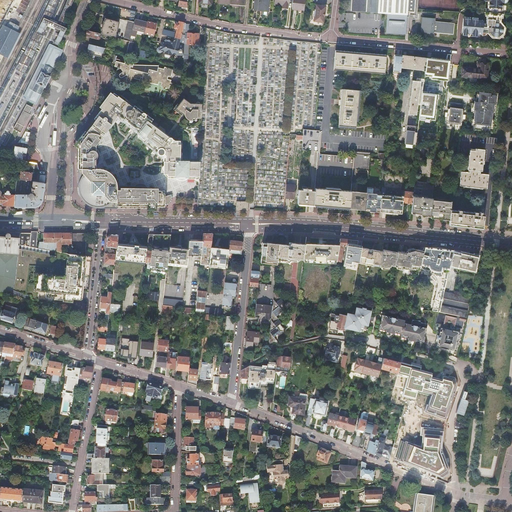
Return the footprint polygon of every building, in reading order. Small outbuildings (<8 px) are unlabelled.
[(46,19),(48,20),(57,0),(49,0),(41,17),(27,44),(15,69),(23,73),(37,44),(46,24),(44,23),(39,33),(38,32),(36,31),(42,18),(46,19)] [(67,0),(66,4),(58,22),(62,24),(72,0),(67,0)] [(187,8),(188,0),(179,0),(178,6),(187,8)] [(254,0),(254,10),(269,12),(269,0),(254,0)] [(304,11),(305,0),(293,0),(292,9),(304,11)] [(379,11),(378,13),(388,14),(387,34),(407,35),(407,22),(408,17),(409,17),(415,18),(416,0),(347,0),(347,12),(371,13),(371,11),(379,11)] [(472,34),(472,37),(477,37),(477,35),(482,35),(483,33),(488,33),(492,38),(499,39),(500,34),(504,35),(505,27),(500,27),(501,22),(501,19),(501,14),(502,10),(504,10),(504,6),(502,5),(503,3),(504,3),(505,3),(506,3),(506,2),(507,2),(507,1),(508,1),(508,0),(481,0),(481,1),(483,1),(488,2),(487,9),(486,9),(485,17),(487,17),(486,24),(482,23),(482,22),(482,21),(482,20),(478,20),(472,20),(470,19),(464,19),(463,19),(462,33),(463,33),(463,36),(467,36),(467,34),(470,34),(472,34)] [(110,5),(99,3),(97,11),(108,13),(110,5)] [(314,22),(324,23),(326,6),(316,5),(315,10),(314,16),(314,17),(314,22)] [(113,11),(112,17),(122,20),(123,14),(113,11)] [(122,20),(128,21),(134,23),(135,18),(127,16),(126,14),(123,14),(122,20)] [(40,22),(36,31),(38,32),(39,33),(44,23),(46,24),(59,30),(53,43),(55,44),(58,45),(64,32),(65,28),(48,20),(46,19),(42,18),(40,22)] [(60,46),(63,48),(69,37),(76,20),(73,18),(60,46)] [(101,34),(115,38),(119,22),(105,19),(104,22),(103,21),(101,31),(102,31),(101,34)] [(424,19),(423,32),(432,33),(433,33),(453,35),(454,24),(433,22),(429,21),(430,20),(424,19)] [(132,30),(131,36),(135,37),(137,31),(144,33),(147,23),(135,20),(134,23),(132,30)] [(128,21),(123,40),(129,42),(131,36),(132,30),(134,23),(128,21)] [(186,23),(176,21),(176,24),(175,24),(174,28),(176,29),(175,30),(177,30),(176,33),(185,35),(186,24),(186,23)] [(147,23),(144,33),(144,34),(154,36),(157,24),(147,22),(147,23)] [(5,27),(0,37),(0,53),(5,56),(17,33),(16,33),(19,27),(10,23),(7,28),(5,27)] [(185,35),(185,40),(185,43),(187,44),(200,45),(200,40),(199,40),(199,34),(189,33),(190,24),(186,24),(185,35)] [(175,33),(163,30),(162,34),(165,35),(171,37),(175,38),(185,40),(185,35),(176,33),(175,33)] [(87,31),(86,37),(99,40),(100,37),(98,37),(99,34),(88,31),(87,31)] [(185,40),(175,38),(174,42),(171,42),(169,40),(167,40),(166,41),(165,42),(165,43),(162,42),(161,47),(157,49),(157,50),(158,52),(160,53),(163,51),(165,52),(165,53),(171,55),(172,53),(177,55),(184,55),(185,45),(185,43),(185,40)] [(122,46),(121,53),(127,54),(129,42),(123,40),(118,39),(116,45),(122,46)] [(61,51),(61,49),(54,46),(49,44),(22,98),(24,99),(28,101),(31,95),(31,93),(33,91),(32,91),(44,67),(45,65),(53,69),(62,51),(61,51)] [(89,45),(87,51),(102,54),(103,54),(104,48),(89,45)] [(333,69),(377,73),(384,74),(386,56),(379,56),(360,54),(335,52),(333,69)] [(394,55),(393,72),(394,72),(395,73),(397,74),(399,72),(400,72),(400,71),(401,68),(402,55),(394,55)] [(402,55),(401,68),(423,71),(425,72),(426,58),(402,55)] [(425,72),(425,74),(431,75),(431,77),(430,79),(443,81),(443,83),(443,84),(443,85),(443,86),(443,87),(444,87),(444,88),(445,88),(445,89),(446,89),(447,81),(448,73),(449,66),(450,62),(450,60),(446,60),(430,58),(430,59),(426,58),(425,72)] [(134,63),(132,62),(130,63),(125,62),(125,64),(122,63),(120,60),(117,60),(115,67),(119,68),(119,69),(118,69),(118,70),(120,69),(121,70),(123,73),(120,74),(120,75),(119,76),(119,77),(120,78),(121,78),(122,78),(123,78),(127,76),(128,76),(127,82),(129,82),(128,84),(131,85),(132,83),(141,86),(143,79),(144,79),(144,81),(160,86),(161,83),(163,84),(162,87),(165,88),(164,89),(167,90),(167,89),(170,89),(171,89),(171,86),(173,86),(173,84),(172,84),(173,81),(169,80),(170,77),(172,78),(174,73),(146,66),(133,65),(134,63)] [(461,76),(487,79),(488,64),(480,63),(480,69),(462,67),(461,76)] [(31,95),(28,101),(26,104),(26,105),(24,110),(14,129),(21,133),(30,115),(29,114),(30,113),(35,103),(36,103),(38,98),(40,94),(41,95),(44,88),(45,88),(48,82),(50,77),(53,69),(45,65),(44,67),(32,91),(33,91),(31,93),(34,95),(34,96),(31,95)] [(422,92),(424,79),(417,78),(417,81),(412,81),(409,107),(407,124),(406,137),(405,144),(416,145),(418,130),(415,129),(416,117),(418,105),(421,106),(422,92)] [(341,89),(338,125),(356,127),(359,90),(341,89)] [(493,111),(494,111),(496,97),(493,96),(494,93),(494,92),(479,90),(479,94),(478,101),(476,101),(474,101),(474,103),(473,109),(475,109),(475,112),(474,119),(475,120),(474,126),(473,130),(488,132),(488,128),(489,124),(491,125),(492,119),(493,111)] [(421,106),(419,117),(426,118),(426,120),(435,121),(435,119),(438,95),(427,93),(427,92),(422,92),(421,106)] [(96,207),(98,208),(126,209),(132,209),(137,209),(150,209),(155,209),(155,207),(164,207),(164,205),(165,206),(166,205),(168,205),(168,204),(170,204),(170,203),(171,202),(171,200),(172,200),(171,199),(172,197),(171,196),(172,195),(164,197),(164,194),(162,192),(160,192),(160,191),(155,191),(151,189),(151,188),(150,188),(148,188),(146,188),(146,187),(145,186),(144,185),(142,184),(141,184),(139,184),(138,184),(136,185),(135,186),(134,186),(131,186),(130,186),(127,186),(119,186),(117,186),(116,183),(115,179),(113,177),(113,176),(111,174),(108,172),(105,170),(103,169),(99,169),(96,169),(95,169),(95,167),(96,167),(97,166),(98,165),(99,164),(99,163),(99,162),(99,161),(100,154),(99,152),(98,151),(97,150),(96,149),(96,146),(100,140),(108,130),(116,118),(117,117),(119,118),(120,117),(124,120),(127,123),(127,122),(136,129),(139,132),(138,133),(140,135),(148,141),(147,141),(157,149),(157,148),(160,150),(157,153),(161,155),(163,153),(166,155),(165,162),(164,162),(165,162),(165,165),(164,165),(163,174),(165,174),(165,175),(165,176),(166,177),(167,177),(168,178),(177,178),(186,179),(195,179),(199,179),(199,162),(180,162),(180,145),(177,145),(177,141),(175,141),(173,139),(172,140),(172,139),(171,139),(171,138),(170,138),(169,138),(170,137),(167,135),(151,123),(153,120),(148,116),(147,115),(146,116),(146,115),(145,114),(144,114),(144,113),(143,113),(143,112),(135,106),(133,108),(114,93),(112,95),(109,100),(107,98),(105,101),(100,108),(102,109),(100,112),(94,120),(96,121),(86,133),(85,133),(84,134),(77,142),(80,144),(78,146),(78,149),(77,187),(79,188),(79,192),(80,195),(82,198),(83,200),(84,200),(85,202),(86,203),(89,204),(92,206),(95,207),(96,207)] [(202,118),(202,103),(196,104),(190,104),(184,99),(179,105),(178,107),(176,106),(173,110),(181,116),(183,114),(185,116),(185,117),(186,117),(186,118),(187,119),(189,117),(191,119),(196,118),(202,118)] [(462,125),(462,119),(463,115),(463,111),(460,110),(461,108),(451,107),(451,109),(448,109),(447,113),(447,117),(446,124),(462,125)] [(303,136),(303,140),(302,150),(318,151),(318,149),(320,131),(315,131),(303,130),(303,135),(303,136)] [(460,133),(458,152),(458,155),(469,156),(468,170),(469,170),(469,172),(461,172),(459,186),(473,187),(486,189),(488,175),(479,174),(480,171),(482,171),(483,164),(484,160),(483,160),(483,158),(491,159),(491,155),(495,156),(497,138),(466,134),(460,133)] [(155,151),(157,149),(147,141),(148,141),(140,135),(140,138),(146,143),(145,144),(155,151)] [(355,152),(354,157),(353,172),(369,173),(370,158),(370,153),(355,152)] [(354,157),(318,154),(316,174),(352,177),(353,172),(354,157)] [(25,169),(38,171),(38,170),(37,164),(26,162),(25,169)] [(8,174),(7,178),(16,179),(30,181),(31,179),(31,173),(21,172),(21,176),(17,175),(17,176),(8,174)] [(34,180),(31,179),(30,181),(32,181),(44,183),(45,176),(38,175),(37,180),(34,180)] [(30,193),(32,181),(30,181),(16,179),(15,193),(30,193)] [(30,193),(15,193),(15,195),(14,206),(33,207),(37,207),(40,205),(41,202),(42,199),(44,183),(32,181),(30,193)] [(315,191),(314,205),(333,207),(350,208),(350,207),(351,192),(334,190),(315,188),(315,191)] [(306,191),(298,190),(297,204),(306,205),(314,205),(315,191),(311,191),(311,189),(306,189),(306,191)] [(0,196),(0,203),(2,204),(2,205),(14,206),(15,195),(10,195),(10,193),(9,193),(9,191),(7,191),(6,192),(6,195),(3,194),(3,196),(0,196)] [(351,191),(351,192),(350,207),(358,208),(365,209),(367,193),(351,191)] [(407,192),(403,192),(403,197),(402,202),(407,203),(412,204),(413,196),(414,193),(407,192)] [(377,194),(367,193),(365,209),(365,216),(372,217),(372,211),(376,211),(379,212),(381,195),(376,195),(377,194)] [(403,197),(381,195),(379,212),(381,212),(401,214),(401,213),(402,210),(402,202),(403,197)] [(413,196),(412,204),(411,212),(421,213),(431,214),(433,200),(433,198),(413,196)] [(433,200),(431,214),(431,216),(440,217),(450,219),(451,210),(451,202),(433,200)] [(236,201),(236,210),(248,210),(249,201),(236,201)] [(451,210),(450,219),(449,225),(462,226),(483,228),(484,213),(481,213),(481,212),(479,212),(479,213),(477,213),(477,212),(474,212),(461,211),(461,210),(458,210),(451,210)] [(0,291),(11,295),(13,290),(15,280),(19,249),(19,245),(20,233),(8,233),(0,232),(0,291)] [(30,233),(20,233),(19,245),(29,247),(30,233)] [(44,234),(44,243),(39,243),(39,249),(44,249),(44,248),(48,248),(48,249),(57,249),(57,252),(61,252),(61,248),(61,245),(62,239),(62,234),(44,234)] [(76,250),(85,250),(85,234),(76,234),(72,234),(62,234),(62,239),(61,245),(63,245),(72,245),(76,245),(76,250)] [(107,236),(105,253),(113,254),(113,250),(110,250),(110,248),(117,248),(117,244),(118,234),(110,234),(107,236)] [(152,250),(158,251),(158,249),(157,249),(158,245),(158,243),(159,243),(160,236),(160,235),(153,234),(153,241),(152,244),(152,250)] [(166,252),(169,252),(169,247),(171,235),(164,235),(163,237),(162,243),(164,243),(163,246),(163,249),(162,249),(162,251),(166,252)] [(212,235),(203,235),(203,241),(201,256),(200,263),(209,264),(211,247),(212,235)] [(229,240),(228,249),(228,253),(241,254),(243,238),(241,235),(236,235),(236,241),(229,240)] [(341,239),(340,245),(339,246),(339,245),(337,256),(337,260),(341,260),(342,257),(343,256),(343,255),(343,254),(342,253),(343,249),(344,249),(344,247),(345,247),(345,246),(346,246),(348,240),(341,239)] [(357,241),(352,240),(350,254),(360,255),(361,247),(362,241),(357,241)] [(189,248),(189,249),(188,256),(201,256),(203,241),(189,241),(188,248),(189,248)] [(262,243),(260,263),(277,265),(277,262),(279,245),(262,243)] [(292,243),(290,245),(290,250),(289,259),(288,262),(292,259),(294,259),(296,243),(292,243)] [(305,244),(296,243),(294,259),(303,260),(305,244)] [(305,244),(303,260),(337,262),(337,260),(337,256),(339,245),(339,246),(340,245),(305,243),(305,244)] [(116,255),(115,255),(115,260),(125,261),(145,263),(146,250),(146,248),(142,247),(142,248),(138,248),(138,246),(134,245),(134,247),(127,246),(122,246),(122,245),(117,244),(117,248),(116,255)] [(290,245),(279,245),(277,262),(288,263),(288,262),(289,259),(290,250),(290,245)] [(189,249),(169,247),(169,252),(168,263),(187,265),(188,256),(189,249)] [(209,264),(209,266),(209,268),(226,269),(226,268),(228,253),(228,249),(211,247),(209,264)] [(373,261),(380,262),(381,256),(382,256),(383,251),(375,250),(368,248),(361,247),(360,255),(359,258),(359,259),(373,261)] [(396,260),(394,266),(396,267),(399,267),(399,266),(403,267),(403,268),(404,268),(404,269),(405,268),(407,269),(408,269),(409,269),(409,268),(409,266),(415,267),(415,266),(417,266),(419,267),(419,266),(420,262),(421,262),(424,247),(423,247),(422,251),(421,250),(420,252),(417,251),(414,250),(413,248),(410,249),(407,250),(407,252),(405,254),(402,253),(402,254),(397,253),(397,254),(396,257),(396,259),(396,260)] [(439,249),(424,247),(421,262),(420,266),(422,267),(422,265),(423,264),(427,265),(427,266),(429,266),(429,265),(432,266),(432,267),(434,267),(433,270),(433,273),(432,273),(431,274),(434,276),(435,278),(436,280),(437,282),(437,284),(437,286),(436,287),(431,311),(438,312),(439,312),(441,306),(442,298),(444,292),(450,265),(449,265),(452,250),(439,249)] [(15,280),(13,290),(31,297),(30,300),(39,303),(40,292),(41,279),(36,278),(37,262),(67,265),(68,253),(61,252),(57,252),(56,252),(55,257),(49,256),(49,254),(19,249),(15,280)] [(158,251),(152,250),(152,251),(150,269),(150,270),(154,270),(157,271),(159,271),(162,272),(167,272),(168,263),(169,252),(166,252),(162,251),(158,251)] [(454,250),(452,250),(449,265),(450,265),(474,271),(478,255),(467,253),(460,251),(460,252),(454,250)] [(380,262),(380,264),(388,266),(389,266),(389,265),(389,264),(393,265),(393,266),(394,266),(396,260),(396,259),(396,257),(397,254),(397,253),(394,252),(394,254),(392,253),(391,253),(391,252),(389,252),(383,251),(382,256),(381,256),(380,262)] [(91,257),(68,253),(67,265),(37,262),(36,278),(41,279),(40,292),(63,294),(62,301),(73,302),(73,298),(80,299),(81,290),(88,290),(91,257)] [(105,253),(104,263),(114,265),(115,260),(115,255),(113,254),(105,253)] [(115,260),(114,265),(113,274),(118,274),(117,280),(123,281),(143,283),(145,263),(125,261),(115,260)] [(250,286),(258,287),(258,284),(259,278),(251,277),(250,286)] [(224,283),(223,295),(223,297),(222,306),(229,307),(231,307),(232,297),(235,297),(236,294),(237,283),(231,283),(231,284),(229,284),(224,283)] [(258,287),(256,304),(273,306),(274,293),(275,285),(258,284),(258,287)] [(165,285),(163,305),(173,306),(182,307),(185,287),(165,285)] [(13,290),(11,295),(30,300),(31,297),(13,290)] [(458,295),(444,292),(442,298),(469,304),(472,291),(468,290),(467,297),(458,295)] [(150,299),(159,300),(160,292),(157,292),(157,293),(153,292),(153,291),(151,291),(150,299)] [(197,291),(196,309),(195,311),(199,311),(204,312),(206,293),(206,292),(197,291)] [(101,296),(100,302),(110,303),(111,292),(108,292),(107,297),(101,296)] [(206,293),(204,312),(204,314),(205,314),(209,315),(221,316),(222,306),(223,297),(223,295),(206,293)] [(100,302),(99,308),(106,309),(105,314),(106,314),(106,317),(109,317),(109,311),(110,304),(110,303),(100,302)] [(256,304),(255,316),(260,314),(260,313),(266,313),(265,317),(265,319),(267,319),(269,319),(271,319),(273,306),(256,304)] [(173,306),(163,305),(162,313),(172,314),(173,306)] [(1,318),(1,319),(12,322),(13,319),(15,319),(17,314),(19,313),(18,311),(18,309),(5,306),(3,311),(1,318)] [(336,314),(335,314),(332,330),(337,331),(338,329),(342,330),(344,330),(344,328),(349,329),(351,329),(355,329),(355,331),(363,332),(363,329),(367,329),(368,323),(371,310),(368,310),(368,308),(364,307),(360,306),(360,308),(356,307),(355,311),(354,311),(353,314),(350,314),(347,313),(347,315),(339,314),(339,316),(335,315),(336,314)] [(441,306),(439,312),(466,318),(468,311),(441,306)] [(439,312),(435,331),(437,332),(439,332),(437,344),(436,347),(439,348),(440,349),(441,349),(442,350),(443,350),(444,350),(445,350),(446,350),(447,350),(456,352),(458,340),(459,341),(463,322),(465,322),(466,318),(439,312)] [(384,315),(383,315),(380,327),(380,329),(386,331),(386,332),(394,334),(394,333),(401,334),(401,337),(404,338),(408,339),(408,340),(416,341),(423,342),(424,337),(425,337),(426,334),(426,331),(427,324),(420,322),(420,321),(412,320),(412,322),(407,321),(403,320),(403,318),(397,318),(397,320),(395,319),(395,318),(391,317),(391,318),(389,318),(390,317),(384,315)] [(231,317),(226,316),(225,330),(234,331),(235,321),(231,320),(231,317)] [(30,319),(28,328),(45,333),(48,324),(30,319)] [(282,323),(278,319),(273,323),(271,321),(270,333),(269,343),(273,341),(278,342),(274,338),(281,331),(283,331),(284,329),(280,324),(282,323)] [(247,339),(245,338),(244,347),(252,347),(252,341),(258,342),(259,333),(248,332),(247,339)] [(110,335),(107,334),(106,339),(105,350),(114,351),(115,339),(110,339),(110,335)] [(168,353),(170,335),(168,335),(168,336),(162,335),(163,334),(160,334),(158,350),(162,351),(161,352),(168,353)] [(126,337),(125,353),(133,354),(133,351),(137,351),(137,344),(129,343),(130,339),(129,338),(126,337)] [(105,350),(106,339),(98,338),(97,349),(105,350)] [(2,353),(2,357),(5,357),(5,356),(8,357),(12,357),(13,355),(14,346),(15,345),(4,343),(2,353)] [(338,362),(341,348),(341,347),(336,346),(333,345),(332,347),(331,347),(330,349),(325,348),(324,353),(328,354),(327,359),(338,362)] [(13,355),(12,357),(20,359),(21,356),(24,356),(25,352),(22,351),(22,348),(14,346),(13,355)] [(141,346),(140,355),(152,357),(153,347),(141,346)] [(343,351),(340,367),(344,368),(348,352),(343,351)] [(166,368),(166,376),(169,377),(170,368),(175,369),(176,359),(170,358),(170,353),(168,353),(167,357),(166,368)] [(31,363),(41,366),(44,357),(34,354),(31,363)] [(291,357),(277,355),(276,364),(276,365),(275,370),(289,372),(291,357)] [(166,368),(167,357),(157,356),(156,367),(166,368)] [(177,357),(176,369),(189,371),(189,369),(190,358),(177,357)] [(383,358),(381,364),(380,368),(397,373),(400,362),(383,358)] [(368,361),(365,360),(361,373),(378,378),(380,368),(381,364),(378,363),(368,361)] [(62,365),(49,362),(47,374),(52,375),(51,382),(58,383),(59,376),(60,376),(62,365)] [(220,373),(229,374),(230,363),(221,362),(220,373)] [(420,367),(400,362),(394,386),(405,389),(403,396),(415,399),(417,392),(431,396),(424,412),(445,419),(457,386),(455,378),(442,375),(441,379),(430,376),(431,373),(419,370),(420,367)] [(267,366),(262,365),(261,377),(260,383),(266,383),(267,381),(272,381),(272,380),(274,380),(275,370),(276,365),(276,364),(275,364),(268,364),(267,364),(267,366)] [(249,369),(248,378),(247,387),(255,387),(255,386),(258,386),(259,384),(259,383),(260,383),(261,377),(262,365),(261,369),(259,369),(253,368),(252,370),(250,369),(249,369)] [(241,371),(241,377),(248,378),(249,369),(250,366),(241,371)] [(201,367),(200,378),(211,380),(212,368),(201,367)] [(67,368),(65,380),(75,382),(77,369),(67,368)] [(83,370),(80,369),(79,372),(78,381),(85,382),(86,378),(91,379),(92,369),(87,368),(86,370),(83,369),(83,370)] [(189,369),(189,371),(187,383),(197,386),(198,370),(189,369)] [(36,379),(34,392),(44,394),(46,381),(47,374),(43,373),(42,379),(42,380),(40,380),(36,379)] [(109,391),(120,393),(120,392),(121,383),(120,383),(120,381),(120,380),(117,380),(116,384),(112,383),(110,382),(111,381),(103,379),(101,391),(109,392),(109,391)] [(23,380),(21,390),(31,392),(33,382),(23,380)] [(266,383),(260,383),(260,384),(266,385),(266,387),(273,388),(274,380),(272,380),(272,381),(267,381),(266,383)] [(0,387),(0,394),(2,395),(2,394),(13,396),(12,397),(16,397),(18,384),(15,384),(14,385),(8,384),(9,382),(4,381),(3,388),(0,387)] [(134,385),(121,383),(120,392),(133,393),(134,385)] [(155,386),(148,384),(146,392),(148,392),(145,401),(150,402),(151,397),(155,386)] [(161,388),(155,386),(151,397),(156,399),(156,400),(157,400),(157,401),(159,401),(160,401),(162,397),(159,396),(161,388)] [(289,397),(288,405),(293,406),(292,413),(303,415),(305,399),(289,397)] [(312,399),(311,398),(309,405),(308,410),(309,410),(312,411),(312,413),(316,413),(316,414),(320,415),(321,414),(325,415),(327,407),(328,408),(328,406),(327,405),(328,401),(321,400),(315,399),(312,399)] [(106,411),(105,425),(118,426),(118,422),(116,422),(117,412),(112,411),(112,408),(107,407),(107,411),(106,411)] [(197,423),(201,423),(201,411),(198,411),(198,408),(186,408),(186,420),(193,420),(193,423),(197,423)] [(340,408),(339,411),(339,415),(338,415),(335,426),(345,429),(345,428),(348,418),(342,416),(343,408),(340,408)] [(336,414),(329,413),(327,422),(327,423),(327,424),(335,426),(338,415),(339,415),(339,411),(338,411),(338,412),(336,411),(336,414)] [(219,425),(224,426),(225,415),(220,414),(205,413),(205,428),(213,428),(213,426),(219,426),(219,425)] [(155,421),(166,422),(166,415),(156,414),(155,421)] [(367,417),(363,416),(362,419),(359,418),(356,429),(363,431),(366,420),(367,417)] [(349,417),(348,418),(345,428),(353,431),(357,417),(356,417),(355,419),(349,417)] [(246,420),(230,418),(229,429),(244,430),(246,420)] [(155,421),(149,420),(149,424),(155,425),(154,430),(164,431),(164,429),(165,429),(166,422),(155,421)] [(374,422),(366,420),(363,431),(363,433),(370,435),(373,424),(374,422)] [(370,435),(369,438),(369,440),(366,451),(375,455),(379,441),(376,440),(375,442),(371,441),(374,434),(376,435),(376,432),(377,432),(378,430),(377,430),(378,425),(373,424),(370,435)] [(96,437),(107,437),(109,438),(109,434),(107,434),(107,427),(97,426),(96,437)] [(443,429),(421,427),(420,435),(422,435),(421,447),(402,439),(395,459),(443,477),(449,473),(448,467),(442,450),(443,429)] [(71,430),(69,440),(77,441),(79,432),(71,430)] [(262,436),(263,432),(252,430),(252,434),(251,440),(251,442),(261,443),(261,442),(262,436)] [(379,441),(375,455),(389,460),(392,450),(383,447),(385,439),(383,438),(384,434),(381,433),(379,441)] [(354,435),(351,445),(359,448),(362,437),(354,435)] [(268,436),(267,447),(279,448),(281,438),(268,436)] [(97,448),(106,448),(107,437),(96,437),(96,444),(97,444),(97,448)] [(194,438),(184,438),(184,447),(193,447),(194,438)] [(44,445),(43,449),(54,451),(54,447),(59,447),(58,451),(61,452),(72,453),(73,446),(67,445),(52,442),(41,441),(41,444),(44,445)] [(149,450),(166,450),(166,444),(161,444),(161,442),(155,441),(155,443),(149,443),(149,450)] [(87,454),(87,458),(92,459),(106,459),(106,458),(105,457),(105,453),(107,453),(107,448),(106,448),(97,448),(95,448),(94,455),(87,454)] [(224,449),(223,462),(224,462),(224,465),(229,466),(229,463),(231,463),(233,450),(224,449)] [(318,452),(316,456),(318,457),(317,460),(326,464),(331,453),(321,449),(320,452),(318,452)] [(61,452),(60,459),(71,460),(72,453),(61,452)] [(187,460),(187,466),(198,466),(198,455),(190,455),(190,459),(187,460)] [(92,459),(91,474),(94,474),(103,474),(107,474),(108,459),(106,459),(92,459)] [(282,460),(266,462),(267,473),(272,472),(273,479),(278,479),(278,482),(278,483),(279,483),(279,484),(280,484),(281,484),(282,484),(283,484),(283,483),(284,483),(284,482),(284,481),(284,478),(289,478),(288,472),(288,470),(283,471),(282,460)] [(152,461),(152,472),(163,472),(163,467),(162,467),(162,461),(152,461)] [(366,464),(361,462),(360,478),(362,479),(373,481),(374,471),(365,470),(366,464)] [(198,466),(187,466),(187,470),(186,470),(186,475),(195,475),(195,476),(200,475),(199,465),(198,466)] [(66,468),(52,466),(51,474),(55,474),(65,475),(65,471),(66,468)] [(333,471),(332,482),(344,483),(345,477),(355,478),(356,468),(340,466),(339,471),(333,471)] [(65,475),(55,474),(51,474),(51,476),(49,476),(49,481),(53,481),(67,483),(67,479),(67,476),(66,475),(65,475)] [(97,485),(99,485),(103,485),(103,474),(94,474),(91,474),(91,476),(87,476),(87,485),(97,485)] [(258,491),(257,483),(240,485),(241,493),(249,492),(250,493),(248,493),(250,509),(259,508),(258,501),(259,501),(258,493),(257,493),(257,491),(258,491)] [(49,497),(48,502),(55,503),(55,504),(61,504),(63,492),(64,492),(65,487),(53,485),(52,493),(51,493),(50,497),(50,496),(50,498),(49,497)] [(97,485),(97,492),(99,492),(103,492),(103,499),(109,499),(109,492),(109,485),(104,485),(103,485),(99,485),(97,485)] [(160,485),(150,485),(150,498),(160,498),(160,485)] [(0,500),(21,502),(23,490),(0,487),(0,500)] [(43,491),(23,489),(23,490),(21,502),(41,504),(43,491)] [(186,490),(186,501),(196,501),(196,490),(186,490)] [(380,490),(364,491),(364,500),(365,503),(381,503),(381,499),(382,499),(382,494),(382,490),(380,490)] [(85,506),(91,505),(96,505),(96,498),(95,498),(94,492),(84,492),(85,506)] [(338,493),(319,495),(319,504),(323,504),(323,507),(328,507),(328,506),(332,505),(332,507),(340,506),(338,493)] [(220,495),(220,506),(223,505),(224,507),(226,507),(226,505),(233,505),(233,501),(232,501),(231,494),(220,495)] [(431,511),(433,497),(417,495),(414,511),(431,511)]
